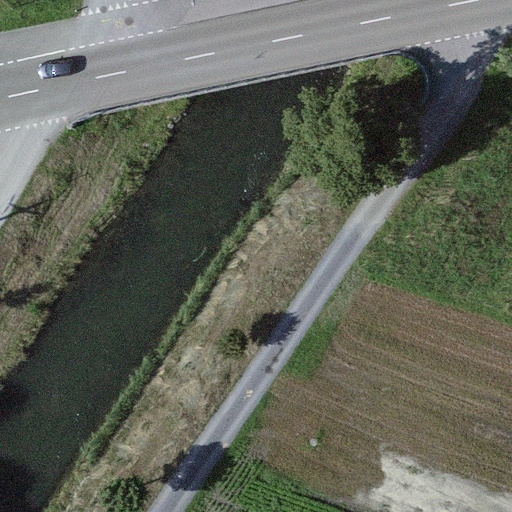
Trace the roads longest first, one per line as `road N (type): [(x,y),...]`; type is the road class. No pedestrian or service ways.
road 1 (track): [(171,511),(445,103),(470,3)]
road 2 (tertiary): [(0,100),(486,0)]
